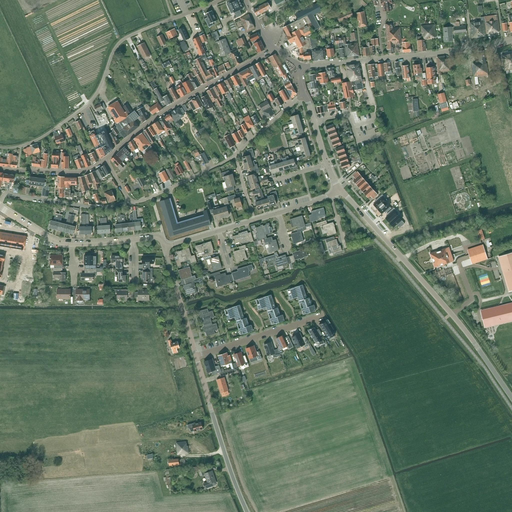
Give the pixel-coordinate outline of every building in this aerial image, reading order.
[(229,2),(227,4),(229,9),(232,8),(234,13),(235,13),(237,17),(242,15),(240,10),(243,9),(239,0),(232,0),(229,1),(229,2)] [(298,0),(293,3),(297,10),(302,7),(298,0)] [(383,5),(383,12),(392,11),(391,4),(392,4),(391,0),(380,0),(381,5),(383,5)] [(268,2),(253,10),(257,16),(271,8),(268,2)] [(310,7),(296,15),(299,20),(307,15),(312,13),(313,16),(322,11),(318,3),(312,6),(311,7),(310,7)] [(343,14),(337,16),(339,22),(345,19),(345,20),(348,19),(347,18),(353,16),(351,10),(345,13),(345,12),(342,13),(343,14)] [(212,23),(216,21),(212,11),(206,14),(208,20),(205,21),(209,28),(214,26),(212,23)] [(364,12),(356,13),(359,28),(367,26),(364,12)] [(249,14),(240,18),(246,32),(255,28),(249,14)] [(309,37),(315,34),(316,34),(314,31),(321,28),(317,21),(314,23),(314,22),(311,23),(307,15),(299,20),(289,25),(283,28),(287,36),(286,36),(289,40),(290,44),(295,41),(299,49),(300,58),(304,58),(304,60),(311,59),(310,52),(307,52),(306,49),(312,49),(311,47),(309,37)] [(497,15),(484,17),(486,34),(500,32),(497,15)] [(481,21),(470,23),(472,38),(486,36),(483,17),(481,17),(481,21)] [(392,24),(385,25),(387,46),(386,46),(387,49),(388,49),(389,54),(394,53),(394,43),(402,43),(400,28),(393,28),(392,24)] [(422,40),(425,40),(432,39),(431,38),(436,38),(434,25),(421,26),(422,36),(422,40)] [(184,27),(179,29),(184,41),(189,38),(184,27)] [(451,27),(444,28),(445,37),(444,37),(444,41),(445,41),(453,41),(452,35),(454,35),(455,35),(463,34),(462,27),(451,28),(451,27)] [(175,29),(166,33),(169,39),(178,35),(175,29)] [(257,34),(249,37),(252,42),(253,41),(258,53),(265,49),(257,34)] [(312,46),(316,46),(318,45),(315,34),(309,37),(311,47),(312,46)] [(162,35),(157,37),(161,46),(167,44),(162,35)] [(422,40),(422,36),(416,37),(417,41),(418,41),(419,51),(426,51),(425,40),(422,40)] [(204,58),(207,57),(207,56),(209,55),(207,52),(206,53),(199,37),(192,40),(200,56),(201,59),(203,58),(204,58)] [(221,57),(230,53),(225,39),(225,38),(215,42),(221,57)] [(339,49),(344,48),(343,43),(342,38),(335,39),(336,44),(338,44),(339,45),(338,45),(339,49)] [(357,43),(346,45),(345,38),(343,38),(344,45),(345,45),(347,57),(351,56),(351,57),(359,56),(357,43)] [(406,38),(402,39),(403,53),(411,52),(410,42),(406,42),(406,38)] [(369,46),(370,55),(375,55),(374,46),(379,45),(378,39),(371,39),(372,46),(369,46)] [(188,48),(185,42),(185,41),(180,44),(184,51),(188,48)] [(144,42),(137,46),(144,59),(151,55),(144,42)] [(249,42),(247,43),(243,46),(245,51),(252,47),(249,42)] [(321,60),(325,60),(324,49),(316,49),(316,46),(312,46),(312,50),(313,61),(318,60),(318,61),(321,60)] [(236,51),(230,53),(235,67),(242,63),(236,51)] [(480,64),(486,63),(484,51),(478,52),(479,61),(480,64)] [(274,68),(276,67),(281,64),(279,59),(276,53),(266,59),(268,63),(271,62),(274,68)] [(511,53),(501,55),(505,71),(511,69),(511,53)] [(220,75),(217,67),(213,59),(212,56),(211,56),(207,58),(211,66),(216,77),(220,75)] [(211,66),(207,58),(207,57),(204,58),(203,58),(201,59),(201,57),(194,60),(200,73),(205,82),(216,77),(211,66)] [(443,76),(442,76),(441,72),(451,70),(450,59),(445,59),(444,57),(437,58),(439,76),(440,76),(442,83),(444,83),(443,76)] [(480,64),(479,61),(476,61),(476,63),(472,63),(474,76),(478,76),(478,77),(489,76),(487,63),(486,63),(480,64)] [(260,62),(256,64),(263,77),(267,75),(260,62)] [(390,63),(383,64),(385,72),(386,75),(392,74),(390,63)] [(217,67),(220,75),(226,72),(223,64),(217,67)] [(257,81),(261,79),(263,78),(255,64),(250,67),(257,81)] [(281,64),(276,67),(281,77),(284,84),(290,81),(288,77),(287,74),(281,64)] [(342,83),(345,98),(354,96),(353,91),(362,89),(363,89),(362,83),(363,83),(363,80),(362,80),(359,64),(346,66),(349,81),(342,83)] [(374,64),(368,65),(370,80),(370,81),(374,80),(374,77),(378,76),(378,72),(375,73),(374,64)] [(386,79),(385,76),(383,64),(377,64),(379,74),(379,76),(379,77),(382,76),(383,80),(386,79)] [(420,64),(413,65),(414,74),(415,74),(415,77),(419,77),(423,77),(422,68),(420,68),(420,64)] [(201,85),(205,82),(200,73),(200,74),(196,65),(194,66),(195,68),(193,69),(201,85)] [(429,68),(426,68),(428,84),(438,83),(438,77),(435,77),(434,67),(432,67),(431,65),(429,65),(429,68)] [(408,66),(402,67),(403,75),(407,74),(407,76),(410,76),(410,74),(409,74),(408,66)] [(249,67),(241,72),(243,76),(244,75),(248,82),(255,78),(249,67)] [(333,68),(326,69),(327,74),(329,73),(332,84),(334,83),(335,84),(337,84),(336,83),(341,82),(340,77),(335,78),(333,68)] [(243,76),(241,72),(237,74),(242,83),(243,85),(244,87),(249,84),(248,82),(244,75),(243,76)] [(319,74),(316,74),(317,81),(320,80),(321,84),(328,83),(327,75),(326,75),(325,72),(319,74)] [(193,78),(190,74),(190,73),(187,75),(187,76),(186,77),(188,81),(183,84),(188,93),(195,89),(190,81),(191,81),(191,79),(193,78)] [(237,74),(231,77),(231,78),(234,85),(233,85),(234,86),(235,88),(238,93),(245,89),(244,87),(243,85),(240,87),(239,85),(242,83),(237,74)] [(318,92),(316,76),(315,74),(310,75),(311,82),(310,82),(311,90),(312,90),(316,89),(316,92),(318,92)] [(196,78),(191,81),(195,88),(200,85),(196,78)] [(230,78),(224,81),(231,93),(233,92),(231,88),(234,86),(233,85),(230,78)] [(173,86),(172,84),(170,81),(168,82),(171,88),(168,90),(175,101),(179,98),(173,86)] [(290,81),(284,84),(292,98),(294,97),(294,96),(297,94),(290,81)] [(223,82),(217,85),(223,94),(226,92),(230,100),(231,99),(233,102),(234,102),(223,82)] [(182,84),(176,87),(177,90),(179,94),(180,94),(181,97),(187,93),(182,84)] [(222,99),(221,98),(220,95),(222,94),(217,85),(213,87),(220,101),(222,99)] [(172,103),(168,95),(163,97),(158,88),(154,89),(161,102),(164,100),(167,106),(172,103)] [(213,88),(207,91),(211,99),(211,98),(213,102),(216,100),(218,104),(220,107),(223,106),(213,88)] [(289,99),(284,89),(279,92),(284,102),(289,99)] [(444,93),(438,94),(441,103),(446,101),(444,93)] [(208,95),(201,98),(205,106),(207,110),(206,109),(207,109),(208,109),(214,106),(208,95)] [(198,96),(189,101),(194,111),(200,107),(201,108),(202,108),(202,106),(203,105),(198,96)] [(275,99),(279,106),(283,104),(279,97),(275,99)] [(117,127),(116,128),(125,138),(139,126),(137,123),(135,120),(140,116),(135,110),(129,115),(127,112),(125,112),(118,100),(108,107),(115,118),(114,119),(116,123),(115,124),(117,127)] [(267,101),(260,105),(266,118),(274,114),(267,101)] [(144,106),(147,112),(150,111),(153,114),(156,112),(157,113),(162,109),(158,103),(150,108),(147,104),(144,106)] [(128,105),(124,107),(129,114),(132,112),(128,105)] [(144,122),(150,118),(144,107),(143,107),(142,105),(137,108),(138,110),(137,110),(144,122)] [(179,108),(170,113),(179,128),(183,126),(179,120),(184,116),(183,114),(185,113),(182,108),(180,109),(179,108)] [(169,121),(171,123),(172,122),(175,125),(177,128),(178,128),(178,127),(176,124),(169,114),(164,117),(167,121),(169,120),(169,121)] [(293,123),(300,121),(298,114),(291,117),(292,122),(288,123),(289,125),(293,124),(293,123)] [(246,123),(249,128),(254,125),(248,115),(243,118),(246,123)] [(255,115),(251,118),(255,125),(259,123),(255,115)] [(170,123),(171,123),(169,121),(169,120),(167,121),(164,117),(159,121),(165,130),(168,136),(170,134),(168,131),(172,129),(171,128),(173,127),(170,123)] [(80,120),(76,122),(79,130),(84,127),(80,120)] [(159,121),(152,125),(160,137),(163,135),(161,133),(165,130),(159,121)] [(294,129),(302,127),(300,121),(293,123),(293,124),(289,125),(288,125),(290,129),(286,130),(287,132),(295,130),(294,129)] [(250,131),(249,128),(246,123),(241,126),(245,133),(250,131)] [(326,127),(328,133),(335,130),(339,128),(337,123),(333,124),(326,127)] [(160,138),(160,137),(158,135),(152,125),(148,128),(153,136),(155,135),(156,136),(156,137),(158,140),(160,138)] [(106,155),(115,148),(106,128),(105,127),(95,131),(94,130),(89,132),(100,158),(105,156),(105,155),(106,155)] [(116,136),(120,133),(116,127),(112,129),(113,132),(116,136)] [(294,129),(295,130),(296,133),(292,135),(292,137),(296,136),(297,138),(302,136),(301,133),(304,133),(302,127),(294,129)] [(145,132),(142,133),(151,144),(155,142),(154,141),(152,137),(153,136),(148,128),(144,130),(145,132)] [(242,129),(238,131),(242,139),(246,136),(242,129)] [(116,136),(113,132),(109,134),(111,138),(115,146),(120,143),(116,136)] [(237,143),(241,141),(236,132),(232,134),(237,143)] [(141,151),(151,145),(151,144),(142,133),(133,139),(136,144),(135,145),(138,149),(139,150),(141,150),(141,151)] [(229,135),(225,137),(231,148),(235,145),(229,135)] [(296,148),(300,147),(300,146),(307,144),(305,138),(298,140),(299,144),(295,146),(296,148)] [(138,151),(138,149),(135,145),(133,139),(129,143),(127,144),(131,152),(134,151),(135,152),(133,153),(134,154),(133,154),(134,158),(138,156),(135,152),(138,151)] [(341,145),(339,140),(332,143),(334,148),(341,145)] [(30,146),(33,154),(39,152),(37,144),(30,146)] [(300,146),(300,147),(296,148),(297,152),(294,153),(295,155),(301,153),(301,152),(309,150),(307,144),(300,146)] [(93,164),(91,161),(90,161),(87,154),(84,155),(80,145),(77,146),(79,152),(80,152),(81,155),(86,167),(93,164)] [(118,153),(118,154),(123,160),(127,157),(128,159),(130,160),(132,158),(130,154),(131,153),(125,147),(124,147),(123,148),(123,149),(121,150),(120,152),(119,152),(118,153)] [(244,164),(252,161),(251,158),(254,156),(252,148),(247,150),(248,152),(245,153),(246,156),(242,157),(244,164)] [(89,154),(91,161),(93,164),(98,161),(94,152),(93,150),(91,151),(92,152),(89,154)] [(310,156),(309,150),(301,152),(301,153),(303,156),(299,158),(299,160),(304,159),(303,158),(310,156)] [(53,152),(51,168),(58,168),(60,152),(53,152)] [(199,153),(194,156),(199,165),(203,162),(199,153)] [(79,154),(73,157),(75,161),(78,168),(85,167),(81,158),(79,154)] [(120,164),(123,162),(117,155),(116,155),(115,155),(114,157),(111,160),(120,170),(123,168),(120,164)] [(276,164),(275,164),(274,161),(270,162),(268,155),(265,156),(267,163),(268,162),(269,166),(270,166),(272,174),(278,172),(276,164)] [(40,167),(40,166),(40,160),(36,159),(37,157),(33,156),(33,160),(32,160),(32,166),(40,167)] [(286,158),(287,161),(288,160),(290,168),(296,166),(297,165),(295,159),(294,159),(289,160),(288,156),(286,157),(286,158)] [(288,160),(287,161),(286,158),(282,159),(282,158),(280,159),(281,162),(282,162),(284,170),(290,168),(288,160)] [(274,161),(275,164),(276,164),(278,172),(284,170),(282,162),(281,162),(277,164),(276,160),(274,161)] [(251,172),(258,170),(257,164),(253,165),(252,161),(244,164),(246,170),(250,169),(251,172)] [(105,165),(96,171),(101,179),(111,173),(105,165)] [(261,176),(257,178),(255,174),(259,173),(258,170),(251,172),(252,175),(248,176),(248,177),(246,177),(248,183),(257,180),(261,179),(261,176)] [(95,171),(90,174),(96,190),(99,188),(98,184),(100,183),(95,171)] [(165,171),(159,173),(164,182),(170,180),(165,171)] [(224,177),(225,182),(234,179),(232,173),(230,173),(229,171),(225,172),(221,173),(222,177),(224,177)] [(357,185),(364,179),(358,172),(353,176),(356,179),(353,181),(357,185)] [(90,174),(84,176),(88,185),(87,185),(89,189),(90,189),(90,188),(91,187),(90,184),(93,183),(90,174)] [(36,185),(37,178),(34,177),(34,176),(30,176),(30,177),(29,177),(29,180),(26,180),(25,184),(28,184),(36,185)] [(58,188),(65,188),(65,177),(58,176),(58,183),(56,183),(56,184),(58,184),(58,188)] [(84,176),(78,177),(83,194),(83,196),(86,195),(86,194),(85,194),(85,191),(88,190),(88,191),(89,191),(89,190),(88,190),(86,185),(84,176)] [(141,176),(136,179),(142,190),(144,189),(143,187),(146,185),(141,176)] [(65,177),(65,197),(70,197),(71,197),(73,197),(73,195),(71,195),(71,185),(77,185),(77,177),(65,177)] [(257,180),(248,183),(250,189),(251,188),(251,189),(255,187),(256,191),(259,190),(261,189),(260,186),(259,186),(258,182),(262,181),(262,183),(268,181),(267,177),(261,179),(257,180)] [(44,179),(37,178),(36,185),(45,186),(46,182),(44,182),(44,179)] [(234,179),(225,182),(222,183),(224,189),(225,188),(227,192),(235,190),(233,186),(236,185),(234,179)] [(361,189),(368,183),(364,179),(357,185),(361,189)] [(371,187),(368,183),(361,189),(364,193),(371,187)] [(371,187),(364,193),(368,198),(370,196),(373,199),(378,195),(371,187)] [(261,189),(259,190),(260,193),(262,200),(264,208),(270,206),(268,198),(264,199),(263,194),(261,189)] [(112,190),(105,193),(109,203),(116,200),(112,190)] [(267,197),(268,198),(270,206),(273,205),(273,206),(276,206),(276,205),(276,204),(275,200),(278,200),(276,191),(270,193),(271,195),(267,197)] [(235,195),(227,197),(228,201),(234,199),(236,208),(242,206),(240,197),(236,198),(235,195)] [(376,202),(374,205),(378,209),(386,202),(382,198),(384,196),(382,195),(375,201),(376,202)] [(264,208),(262,200),(258,201),(257,197),(254,198),(258,210),(264,208)] [(171,198),(160,201),(161,206),(163,205),(164,208),(162,209),(163,213),(165,213),(166,216),(164,216),(166,221),(167,220),(168,223),(167,224),(168,224),(169,227),(167,227),(170,237),(175,235),(174,234),(177,233),(178,234),(182,233),(182,231),(185,230),(185,232),(190,231),(189,229),(192,228),(193,230),(197,229),(197,227),(200,226),(200,228),(205,226),(204,225),(207,224),(208,225),(211,224),(207,211),(204,212),(204,214),(178,222),(171,198)] [(212,209),(216,219),(222,217),(220,209),(219,207),(214,209),(212,202),(208,203),(210,210),(212,209)] [(386,202),(378,209),(382,214),(384,212),(386,213),(391,208),(386,202)] [(220,209),(222,217),(229,215),(226,207),(220,209)] [(312,216),(309,217),(311,222),(319,220),(319,219),(322,218),(322,217),(325,216),(324,212),(325,212),(324,208),(311,212),(312,216)] [(388,216),(386,218),(390,223),(398,216),(394,212),(396,210),(394,208),(387,214),(388,216)] [(133,216),(135,230),(141,229),(141,225),(144,225),(143,218),(137,219),(136,210),(133,211),(133,216)] [(55,229),(59,214),(56,213),(54,221),(51,220),(49,227),(55,229)] [(67,232),(72,214),(69,213),(66,224),(63,224),(61,230),(67,232)] [(302,216),(290,220),(292,227),(298,226),(299,228),(305,227),(311,225),(311,223),(304,225),(302,216)] [(398,216),(390,223),(394,227),(397,224),(400,228),(405,224),(398,216)] [(326,221),(316,224),(317,227),(322,226),(323,230),(326,229),(328,228),(329,232),(327,232),(328,236),(337,233),(334,226),(333,226),(332,224),(334,224),(333,222),(327,224),(326,221)] [(261,227),(256,228),(258,234),(256,235),(258,241),(265,239),(264,236),(271,234),(270,231),(272,230),(271,227),(270,227),(270,226),(269,226),(268,224),(266,225),(263,226),(264,227),(261,228),(261,227)] [(298,232),(291,234),(294,244),(303,241),(301,232),(303,231),(303,230),(303,228),(297,230),(298,232)] [(242,234),(232,237),(234,244),(244,241),(245,242),(250,241),(250,242),(253,242),(251,232),(248,233),(247,231),(242,233),(242,234)] [(18,235),(17,242),(25,243),(26,237),(18,235)] [(272,237),(263,239),(265,245),(268,245),(269,248),(267,249),(269,253),(279,250),(278,247),(277,247),(276,244),(277,244),(276,239),(273,240),(272,237)] [(334,237),(325,240),(326,243),(329,242),(333,253),(335,253),(342,251),(340,246),(338,247),(336,240),(335,240),(334,237)] [(17,242),(16,249),(24,250),(25,243),(17,242)] [(211,242),(195,247),(197,254),(204,252),(204,254),(202,255),(203,258),(213,255),(212,252),(213,252),(211,242)] [(483,244),(467,250),(472,264),(475,263),(488,259),(483,244)] [(240,250),(234,252),(237,262),(247,259),(244,251),(247,250),(245,245),(239,247),(240,250)] [(454,261),(449,247),(430,253),(435,268),(442,265),(443,266),(444,266),(444,265),(454,261)] [(293,255),(289,257),(291,263),(296,262),(295,260),(302,258),(305,257),(308,256),(307,252),(309,252),(308,248),(304,249),(301,250),(302,251),(298,253),(297,251),(292,253),(293,255)] [(177,257),(175,257),(178,267),(182,266),(181,262),(189,260),(190,264),(197,262),(195,255),(191,257),(189,249),(176,252),(177,257)] [(511,252),(498,257),(509,292),(511,290),(511,252)] [(87,256),(85,256),(85,269),(97,269),(97,265),(97,256),(91,256),(91,254),(87,254),(87,256)] [(288,265),(286,258),(285,255),(278,257),(277,254),(259,260),(260,262),(265,261),(274,258),(277,268),(288,265)] [(51,255),(51,265),(51,268),(62,268),(63,256),(51,255)] [(122,256),(111,256),(111,263),(115,263),(115,269),(122,269),(122,256)] [(149,256),(142,256),(142,264),(143,264),(143,269),(150,269),(150,264),(153,264),(153,256),(149,256)] [(211,256),(204,258),(205,261),(207,260),(208,265),(211,264),(213,271),(222,268),(218,257),(212,259),(211,256)] [(238,271),(232,273),(232,274),(234,281),(240,279),(239,278),(244,277),(244,278),(249,276),(248,272),(254,270),(252,265),(248,266),(237,269),(238,271)] [(189,267),(178,270),(181,280),(186,279),(186,282),(196,279),(195,276),(192,277),(189,267)] [(53,273),(53,278),(60,278),(60,281),(65,281),(65,273),(62,273),(62,269),(54,269),(54,273),(53,273)] [(104,269),(97,269),(85,269),(85,274),(81,274),(81,280),(88,280),(88,282),(93,282),(93,281),(94,281),(94,276),(95,276),(96,275),(96,272),(104,272),(104,269)] [(116,269),(116,276),(119,276),(119,282),(125,282),(125,276),(124,276),(123,274),(123,269),(116,269)] [(143,275),(141,275),(141,280),(143,280),(143,282),(150,282),(154,282),(154,278),(152,278),(152,269),(144,269),(144,272),(143,272),(143,275)] [(234,281),(232,274),(229,275),(229,276),(227,277),(225,273),(221,274),(220,272),(209,275),(210,278),(215,277),(216,282),(216,283),(217,287),(231,283),(231,282),(234,281)] [(197,282),(196,279),(186,282),(187,284),(183,286),(186,295),(197,292),(194,283),(197,282)] [(304,291),(302,285),(291,289),(290,289),(291,293),(288,294),(289,297),(292,296),(292,295),(304,291)] [(71,290),(57,290),(57,294),(58,294),(58,295),(57,295),(57,299),(58,299),(58,298),(64,298),(64,299),(71,299),(71,290)] [(74,290),(74,300),(76,300),(77,301),(77,302),(78,302),(81,302),(82,302),(82,301),(83,301),(83,300),(83,299),(83,298),(89,298),(89,299),(89,295),(89,294),(89,290),(77,290),(77,291),(74,291),(74,290)] [(115,290),(115,293),(117,293),(117,299),(128,299),(128,296),(133,296),(133,290),(115,290)] [(133,292),(133,297),(138,297),(138,300),(149,300),(149,290),(138,290),(138,292),(133,292)] [(307,298),(304,291),(292,295),(292,296),(289,297),(290,299),(298,297),(299,301),(307,298)] [(273,301),(271,295),(260,299),(258,299),(260,303),(257,304),(258,307),(261,306),(260,305),(273,301)] [(303,308),(312,306),(312,305),(309,298),(307,298),(299,301),(300,304),(302,303),(303,308)] [(275,308),(273,301),(260,305),(261,306),(258,307),(259,309),(266,307),(267,311),(275,308)] [(511,303),(481,311),(485,327),(511,320),(511,303)] [(242,311),(240,305),(228,308),(228,309),(227,309),(228,313),(226,314),(227,317),(229,316),(229,315),(242,311)] [(316,311),(314,305),(312,305),(312,306),(303,308),(301,309),(302,311),(304,311),(305,314),(316,311)] [(272,318),(280,316),(280,315),(278,308),(275,308),(267,311),(268,314),(270,313),(272,318)] [(200,318),(214,314),(213,311),(209,312),(208,309),(199,311),(201,315),(199,316),(200,318)] [(244,318),(242,311),(229,315),(229,316),(227,317),(227,320),(235,317),(236,321),(244,318)] [(214,317),(214,314),(200,318),(201,320),(202,319),(203,324),(211,321),(210,318),(214,317)] [(284,321),(283,315),(280,315),(280,316),(272,318),(270,319),(271,321),(273,321),(274,324),(284,321)] [(241,328),(249,326),(246,318),(244,318),(236,321),(237,324),(239,323),(241,328)] [(204,330),(217,326),(216,323),(212,324),(211,321),(203,324),(204,328),(203,328),(204,330)] [(319,324),(328,339),(329,339),(328,339),(334,335),(335,336),(335,335),(332,331),(334,330),(331,325),(329,326),(327,322),(326,322),(319,324)] [(253,331),(251,325),(249,326),(241,328),(239,329),(239,332),(242,331),(243,334),(253,331)] [(217,326),(204,330),(204,332),(205,332),(207,336),(215,334),(214,331),(218,329),(217,326)] [(314,327),(308,330),(311,335),(312,338),(312,337),(316,343),(318,342),(319,345),(325,343),(320,336),(322,335),(319,329),(316,330),(314,327)] [(305,348),(309,346),(305,337),(302,338),(300,333),(292,337),(293,340),(292,340),(294,344),(295,343),(297,348),(303,345),(305,348)] [(280,347),(281,349),(287,346),(292,344),(293,347),(292,347),(292,348),(294,347),(288,336),(284,338),(282,336),(276,339),(279,344),(277,344),(278,347),(280,347)] [(171,340),(168,341),(170,346),(171,346),(173,353),(178,352),(177,348),(179,348),(178,342),(172,343),(171,340)] [(271,342),(264,345),(267,356),(272,355),(273,358),(280,356),(277,349),(273,351),(271,342)] [(254,346),(246,349),(250,359),(256,356),(258,360),(262,359),(259,351),(256,352),(254,346)] [(242,356),(241,352),(234,354),(238,366),(244,364),(245,366),(249,365),(245,355),(242,356)] [(227,356),(226,353),(219,356),(222,365),(230,363),(229,361),(232,360),(230,355),(227,356)] [(215,367),(212,359),(204,362),(208,372),(211,371),(213,375),(221,372),(219,365),(215,367)] [(224,377),(217,380),(221,393),(228,391),(224,377)] [(194,424),(187,425),(189,429),(190,429),(191,432),(195,431),(203,429),(201,423),(194,425),(194,424)] [(186,442),(176,443),(177,455),(189,454),(188,446),(186,446),(186,442)] [(202,469),(198,470),(199,473),(200,476),(202,476),(205,475),(208,484),(204,486),(205,489),(215,485),(214,482),(215,482),(212,471),(211,472),(209,469),(203,471),(202,469)]
